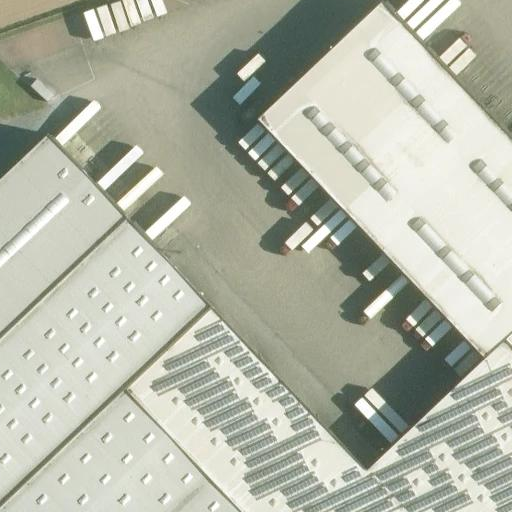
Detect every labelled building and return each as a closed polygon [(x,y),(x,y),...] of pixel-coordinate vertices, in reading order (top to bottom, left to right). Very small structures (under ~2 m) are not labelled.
[(259,126),(485,359),(505,341),(505,340),(511,333),(511,138),(383,6),(259,126)] [(0,186),(0,339),(127,219),(51,138),(0,186)] [(127,219),(0,339),(0,509),(212,308),(127,219)] [(215,310),(212,308),(125,391),(239,511),(406,511),(367,470),(328,431),(310,441),(272,372),(270,370),(252,380),(215,310)] [(511,511),(511,347),(505,341),(367,470),(406,511),(511,511)] [(0,511),(239,511),(125,391),(0,509),(0,511)]
